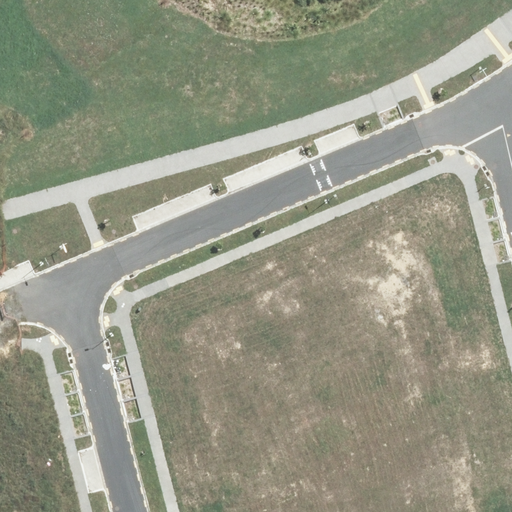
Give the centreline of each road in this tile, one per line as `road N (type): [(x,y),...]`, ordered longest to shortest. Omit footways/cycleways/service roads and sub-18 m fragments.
road 1 (residential): [(494,99),(71,283)]
road 2 (residential): [(119,484),(333,400)]
road 3 (residential): [(119,484),(71,283)]
road 4 (residential): [(333,400),(511,330)]
